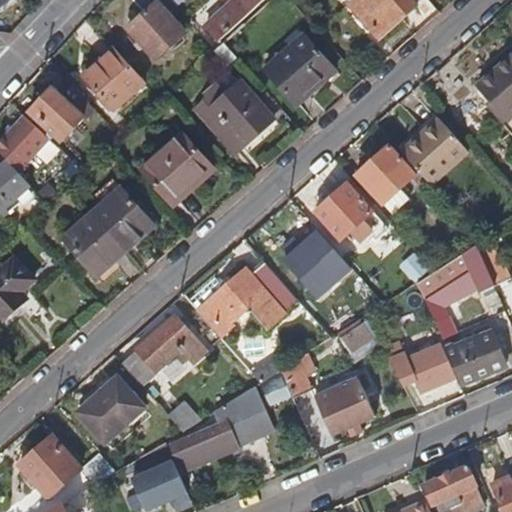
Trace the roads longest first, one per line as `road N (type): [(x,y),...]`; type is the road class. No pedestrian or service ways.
road 1 (residential): [(0,431),(487,0)]
road 2 (residential): [(511,409),(283,511)]
